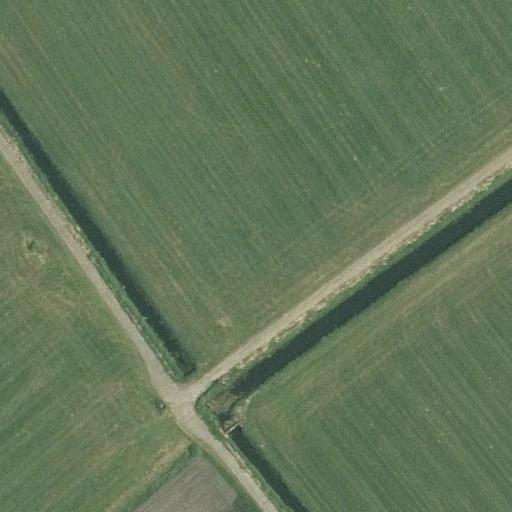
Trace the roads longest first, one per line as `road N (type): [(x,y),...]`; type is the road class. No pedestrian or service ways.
road 1 (track): [(0,138),(177,398),(511,155)]
road 2 (track): [(177,398),(270,511)]
